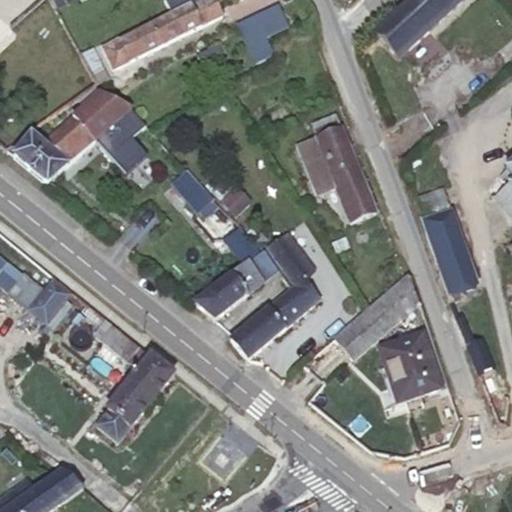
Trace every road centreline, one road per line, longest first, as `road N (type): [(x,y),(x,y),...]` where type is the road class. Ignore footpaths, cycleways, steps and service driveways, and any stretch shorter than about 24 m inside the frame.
road 1 (residential): [(316,0),(480,428),(480,448)]
road 2 (secondary): [(0,193),(348,480)]
road 3 (unknown): [(141,511),(0,374)]
road 4 (tertiary): [(480,448),(348,480)]
